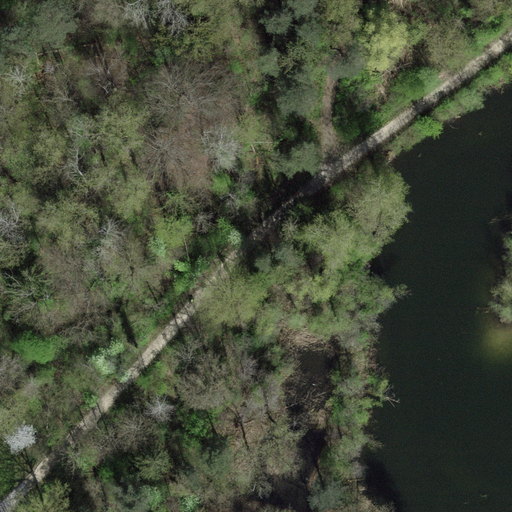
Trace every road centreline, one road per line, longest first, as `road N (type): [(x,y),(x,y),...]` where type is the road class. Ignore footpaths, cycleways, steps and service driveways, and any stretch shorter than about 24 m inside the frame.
road 1 (track): [(511,38),(297,199),(1,511)]
road 2 (track): [(354,0),(297,199)]
